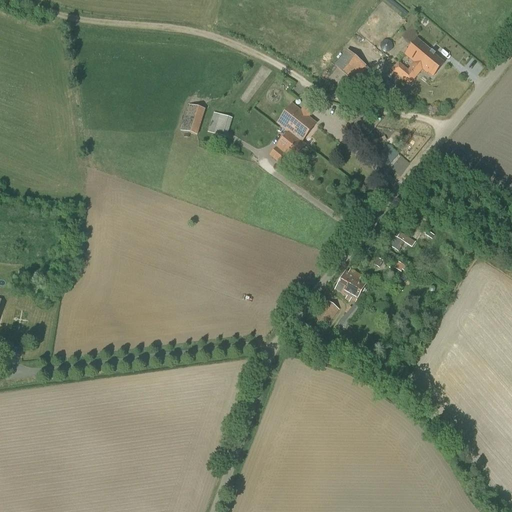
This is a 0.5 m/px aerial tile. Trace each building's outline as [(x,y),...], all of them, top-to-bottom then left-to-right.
[(405,16),(408,13),(393,0),(391,0),(390,2),(405,16)] [(398,62),(386,75),(396,83),(401,78),(408,85),(421,69),(426,74),(427,73),(432,77),(444,63),(434,55),(435,54),(417,39),(404,54),(414,63),(407,70),(398,62)] [(347,51),(334,66),(355,83),(367,68),(347,51)] [(393,86),(387,81),(383,86),(389,91),(393,86)] [(309,89),(302,97),(309,104),(317,97),(309,89)] [(180,131),(197,136),(205,110),(188,105),(180,131)] [(278,124),(289,132),(301,142),(315,124),(292,105),(278,124)] [(356,112),(340,132),(354,144),(358,148),(369,135),(364,131),(370,123),(356,112)] [(208,133),(227,138),(232,119),(213,113),(208,133)] [(301,142),(289,132),(277,148),(270,156),(276,161),(283,153),(292,160),(304,145),(301,142)] [(398,155),(388,146),(377,158),(388,167),(398,155)] [(395,237),(390,246),(398,251),(404,242),(395,237)] [(376,258),(372,265),(379,269),(383,262),(376,258)] [(397,262),(393,268),(401,273),(402,270),(403,271),(406,267),(397,262)] [(335,290),(347,297),(345,301),(348,303),(350,299),(355,302),(366,282),(360,279),(362,277),(350,270),(348,274),(345,272),(335,290)] [(331,322),(330,321),(339,310),(327,302),(314,321),(324,330),(329,323),(330,324),(331,322)] [(337,327),(342,331),(344,328),(345,328),(350,322),(344,317),(339,324),(337,327)]
